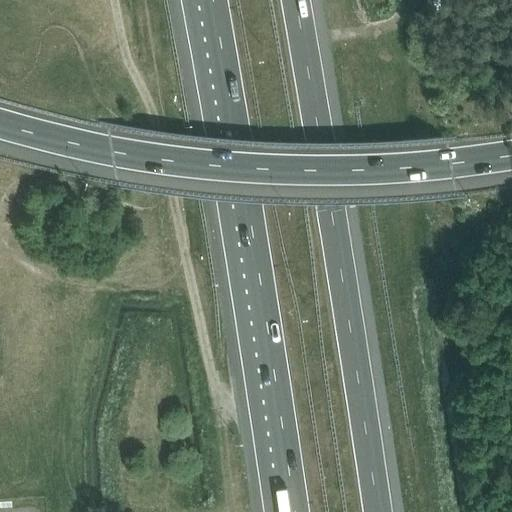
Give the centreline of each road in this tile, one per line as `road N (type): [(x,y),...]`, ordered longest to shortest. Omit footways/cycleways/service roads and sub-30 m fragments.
road 1 (motorway): [(375,511),(293,0)]
road 2 (motorway): [(213,0),(294,511)]
road 3 (motorway): [(0,125),(114,151),(285,170),(511,153)]
